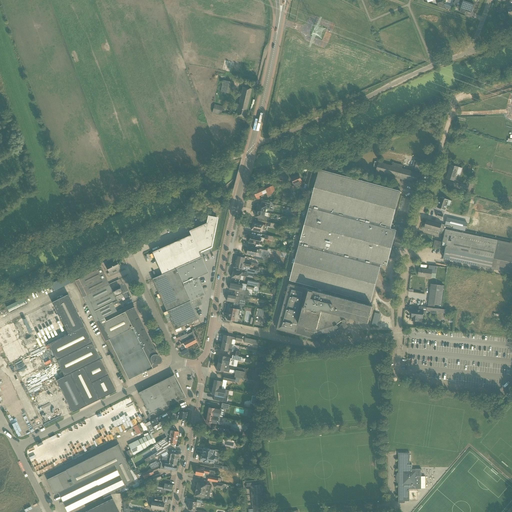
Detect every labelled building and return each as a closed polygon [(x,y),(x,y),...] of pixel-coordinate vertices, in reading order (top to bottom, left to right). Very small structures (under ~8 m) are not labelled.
[(454,0),(454,3),(457,5),(458,3),(462,4),(460,9),(461,9),(460,12),(465,13),(466,11),(472,13),(473,8),(474,5),(471,4),(471,3),(463,1),(463,0),(454,0)] [(251,89),(246,88),(243,87),(236,115),(244,117),(251,89)] [(213,109),(212,113),(221,115),(222,111),(225,112),(226,106),(222,105),(222,107),(214,104),(213,109)] [(420,169),(421,163),(421,162),(421,160),(415,158),(412,167),(415,168),(420,169)] [(375,172),(416,183),(419,173),(402,168),(403,165),(393,163),(392,166),(378,162),(375,172)] [(455,181),(459,168),(451,165),(447,178),(455,181)] [(291,276),(290,281),(318,288),(323,289),(331,292),(336,293),(356,298),(370,302),(371,302),(381,265),(387,266),(389,258),(389,257),(391,249),(392,245),(394,241),(401,243),(402,239),(404,233),(389,229),(389,227),(391,227),(396,209),(400,191),(320,170),(310,207),(307,207),(304,218),(306,219),(305,223),(303,222),(298,241),(300,241),(300,243),(292,272),(291,276)] [(303,184),(301,180),(299,176),(291,179),(294,185),(299,182),(300,185),(303,184)] [(472,185),(467,184),(467,186),(461,184),(460,188),(465,189),(465,191),(470,193),(472,185)] [(267,196),(272,194),(269,187),(264,189),(263,187),(253,192),(256,200),(260,200),(258,196),(266,192),(267,196)] [(448,200),(445,199),(441,197),(437,208),(445,210),(448,200)] [(260,205),(258,204),(257,207),(256,206),(255,210),(264,212),(265,209),(269,209),(270,203),(261,202),(260,205)] [(264,212),(255,210),(254,214),(255,215),(255,217),(258,217),(257,220),(266,222),(267,218),(263,216),(264,212)] [(190,235),(152,252),(162,274),(162,275),(201,257),(199,252),(200,252),(211,248),(211,247),(217,218),(208,216),(207,223),(206,223),(188,231),(190,235)] [(447,218),(445,224),(453,226),(453,228),(465,231),(467,223),(447,218)] [(442,224),(427,220),(425,225),(424,224),(422,229),(427,230),(427,231),(439,234),(440,232),(444,233),(446,225),(442,224)] [(264,228),(264,225),(252,223),(251,230),(261,232),(262,228),(264,228)] [(511,243),(446,230),(443,244),(442,246),(446,247),(444,259),(511,273),(511,268),(511,243)] [(261,241),(261,238),(250,235),(248,242),(258,245),(259,241),(261,241)] [(257,249),(247,247),(246,254),(255,256),(256,253),(260,254),(261,251),(267,252),(267,249),(260,247),(259,250),(257,249)] [(236,256),(235,262),(250,265),(255,266),(257,267),(258,264),(244,261),(245,258),(236,256)] [(162,274),(152,279),(166,311),(163,313),(166,318),(169,317),(175,330),(199,319),(194,308),(202,305),(201,302),(198,297),(205,294),(197,277),(198,277),(207,273),(208,273),(202,260),(202,259),(201,257),(162,275),(162,274)] [(115,259),(104,264),(104,265),(105,265),(109,274),(109,275),(121,269),(120,268),(119,269),(116,265),(117,264),(115,260),(116,259),(115,259)] [(235,262),(234,267),(242,269),(245,270),(245,272),(247,273),(249,274),(254,274),(254,275),(254,274),(257,274),(258,272),(258,271),(254,271),(249,270),(245,269),(246,267),(250,268),(250,265),(235,262)] [(76,274),(78,279),(75,281),(83,297),(109,284),(101,268),(98,263),(76,274)] [(419,268),(418,276),(431,278),(431,275),(431,273),(436,273),(437,267),(429,265),(428,270),(419,268)] [(244,273),(233,271),(231,278),(239,280),(240,276),(246,277),(247,273),(245,272),(244,272),(244,273)] [(230,282),(229,289),(241,292),(242,285),(230,282)] [(113,292),(109,284),(83,297),(95,322),(104,318),(117,312),(113,305),(112,303),(114,302),(112,298),(115,297),(112,292),(113,292)] [(285,298),(277,330),(313,339),(314,335),(332,333),(337,328),(345,323),(351,319),(356,320),(368,323),(371,314),(373,307),(372,306),(370,306),(369,305),(370,302),(356,298),(355,302),(335,296),(336,293),(331,292),(330,295),(322,293),(323,289),(318,288),(317,292),(289,284),(287,284),(286,289),(288,289),(285,298)] [(431,284),(430,289),(428,304),(441,306),(444,286),(431,284)] [(120,289),(113,292),(112,292),(115,297),(112,298),(114,302),(112,303),(113,305),(118,303),(117,300),(124,297),(122,293),(120,289)] [(68,294),(52,302),(68,335),(48,345),(64,376),(100,358),(83,324),(84,324),(83,322),(82,322),(68,294)] [(240,297),(228,294),(226,301),(234,303),(239,304),(239,300),(240,297)] [(24,299),(6,307),(9,312),(27,303),(24,299)] [(104,318),(95,322),(105,342),(109,340),(129,380),(147,371),(149,370),(151,369),(158,366),(157,366),(157,365),(158,365),(156,362),(157,362),(157,361),(158,361),(158,360),(158,359),(158,358),(158,357),(159,357),(134,308),(134,307),(125,311),(126,312),(125,312),(124,312),(105,322),(103,318),(104,318)] [(427,307),(419,307),(419,310),(413,310),(412,317),(412,321),(418,321),(419,318),(423,318),(423,315),(426,316),(426,311),(446,314),(446,310),(427,307)] [(238,315),(239,310),(229,308),(228,316),(226,316),(226,319),(227,319),(227,320),(237,322),(238,316),(238,315)] [(257,308),(255,315),(262,317),(263,310),(257,308)] [(192,332),(187,335),(186,333),(180,337),(181,340),(185,348),(196,342),(194,337),(195,337),(192,332)] [(224,335),(222,342),(231,344),(232,340),(234,340),(234,337),(224,335)] [(232,345),(231,344),(222,342),(220,350),(232,352),(232,349),(231,348),(232,345)] [(43,349),(16,361),(22,375),(35,369),(33,365),(37,363),(39,367),(49,363),(43,349)] [(219,356),(218,363),(224,364),(229,365),(236,367),(238,361),(231,359),(230,358),(219,356)] [(56,380),(72,413),(79,410),(79,409),(116,391),(100,358),(64,376),(56,380)] [(224,364),(218,363),(216,370),(227,373),(227,372),(229,372),(230,369),(235,371),(234,377),(235,377),(239,378),(246,380),(257,382),(257,380),(259,372),(258,372),(254,371),(224,364)] [(493,364),(491,375),(502,377),(504,366),(493,364)] [(174,375),(138,393),(150,415),(185,397),(174,375)] [(29,392),(47,385),(44,377),(26,384),(29,392)] [(221,389),(223,382),(214,380),(213,387),(221,389)] [(213,387),(211,394),(214,395),(214,396),(213,400),(222,402),(225,390),(221,389),(213,387)] [(179,410),(179,411),(178,414),(173,413),(172,418),(185,420),(187,413),(183,412),(184,409),(182,408),(179,410)] [(209,408),(207,415),(219,417),(221,409),(214,408),(214,409),(209,408)] [(207,415),(206,422),(215,424),(222,425),(223,418),(219,417),(207,415)] [(149,421),(145,424),(146,426),(149,432),(149,433),(150,434),(151,433),(158,430),(157,428),(159,427),(158,424),(159,424),(156,418),(149,421)] [(144,432),(140,424),(133,427),(137,435),(144,432)] [(217,427),(218,426),(213,425),(212,430),(228,433),(229,429),(217,427)] [(173,426),(163,431),(166,437),(167,437),(168,436),(169,436),(177,438),(178,432),(175,431),(176,430),(173,426)] [(130,449),(126,452),(128,457),(133,455),(149,447),(148,446),(156,442),(151,433),(150,434),(138,440),(128,445),(130,449)] [(157,452),(153,454),(155,457),(155,458),(161,454),(166,452),(167,452),(168,451),(166,448),(170,445),(172,445),(173,444),(176,444),(177,438),(169,436),(168,436),(167,437),(166,437),(163,439),(158,442),(160,446),(161,446),(162,449),(157,452)] [(66,470),(47,479),(54,494),(58,493),(67,511),(102,495),(118,487),(120,491),(136,484),(123,458),(125,457),(119,444),(100,453),(66,469),(66,470)] [(209,449),(209,448),(205,447),(205,448),(204,448),(203,455),(201,455),(200,460),(203,460),(202,462),(209,463),(209,462),(210,462),(218,463),(218,460),(219,451),(209,449)] [(398,483),(398,501),(398,503),(405,503),(405,501),(409,501),(409,489),(421,489),(425,488),(425,477),(421,477),(421,469),(412,469),(412,465),(409,465),(409,453),(398,453),(398,473),(397,473),(396,475),(396,478),(396,481),(397,483),(398,483),(397,483),(398,483)] [(162,459),(161,462),(166,463),(168,464),(176,465),(177,459),(166,457),(166,458),(162,457),(162,459)] [(177,465),(176,465),(168,464),(161,462),(160,469),(168,470),(168,469),(176,471),(177,465)] [(204,469),(205,468),(200,467),(200,469),(196,468),(195,475),(203,476),(204,473),(214,475),(214,471),(209,470),(204,469)] [(146,472),(142,474),(143,475),(144,479),(147,478),(147,477),(154,474),(152,470),(146,472)] [(156,484),(156,485),(157,486),(156,488),(161,489),(160,492),(161,493),(164,494),(165,493),(166,490),(171,491),(173,484),(169,484),(170,480),(165,479),(164,486),(157,484),(156,484)] [(259,482),(251,483),(245,483),(246,486),(251,486),(252,511),(263,511),(261,485),(259,485),(259,482)] [(196,491),(195,492),(195,496),(195,497),(198,497),(201,497),(200,500),(203,500),(203,497),(208,499),(211,486),(197,483),(196,488),(196,490),(195,490),(195,491),(196,491)] [(154,502),(152,502),(151,502),(151,504),(150,504),(149,504),(149,506),(149,507),(150,507),(150,508),(151,508),(155,509),(163,510),(164,504),(161,503),(162,499),(155,497),(154,502)] [(118,511),(112,499),(106,502),(85,511),(118,511)] [(190,501),(188,509),(195,510),(195,507),(198,507),(200,507),(200,503),(196,502),(190,501)]
